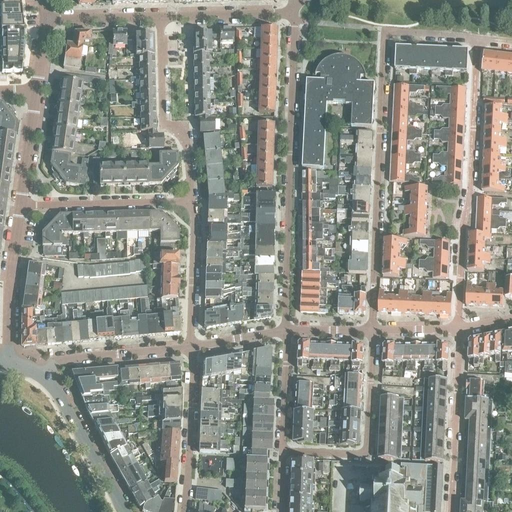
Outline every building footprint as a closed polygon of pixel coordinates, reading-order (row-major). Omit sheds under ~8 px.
[(18,0),(0,0),(0,73),(2,74),(20,73),(18,0)] [(261,28),(261,39),(276,39),(277,29),(261,28)] [(233,44),(233,29),(220,29),(220,34),(220,39),(220,43),(220,44),(233,44)] [(113,45),(113,47),(127,47),(126,42),(135,41),(135,36),(126,36),(126,32),(113,32),(113,41),(113,45)] [(73,45),(82,47),(83,42),(90,42),(90,33),(75,33),(73,45)] [(194,55),(209,54),(211,54),(211,40),(211,34),(193,35),(194,55)] [(135,52),(153,51),(153,36),(135,36),(135,41),(135,52)] [(276,39),(261,39),(260,49),(276,50),(276,39)] [(67,44),(65,57),(80,59),(82,47),(73,45),(67,44)] [(431,71),(432,49),(396,47),(395,70),(410,70),(409,75),(417,76),(417,71),(431,71)] [(260,49),(260,60),(276,61),(276,50),(260,49)] [(432,49),(431,71),(445,72),(445,77),(452,77),(453,72),(467,73),(468,50),(432,49)] [(153,51),(135,52),(136,56),(138,57),(138,58),(138,64),(154,63),(153,51)] [(209,54),(194,55),(194,67),(209,67),(209,54)] [(495,72),(497,56),(484,54),(482,71),(495,72)] [(509,57),(497,56),(495,72),(507,74),(509,57)] [(80,59),(65,57),(63,69),(79,71),(80,59)] [(372,128),(375,84),(361,83),(361,77),(365,78),(366,79),(366,77),(365,75),(365,73),(364,71),(363,69),(361,67),(360,65),(358,64),(357,62),(355,61),(353,60),(351,59),(349,58),(346,58),(344,57),(342,57),(339,57),(337,57),(336,57),(335,58),(333,58),(331,59),(330,59),(327,61),(326,61),(325,62),(323,64),(322,65),(321,66),(320,67),(319,69),(318,71),(317,72),(316,74),(316,76),(316,77),(316,81),(307,81),(302,169),(324,170),(327,104),(334,105),(334,102),(346,103),(346,105),(352,106),(351,127),(372,128)] [(276,61),(260,60),(259,71),(275,71),(276,61)] [(154,75),(154,63),(138,64),(139,76),(154,75)] [(209,67),(194,67),(194,79),(209,79),(209,67)] [(275,71),(259,71),(259,81),(275,82),(275,71)] [(154,87),(154,75),(139,76),(139,88),(154,87)] [(210,91),(209,79),(194,79),(194,91),(210,91)] [(62,81),(58,106),(80,108),(83,84),(79,83),(76,83),(72,82),(68,82),(64,81),(62,81)] [(275,82),(259,81),(259,92),(274,92),(275,82)] [(393,98),(410,99),(410,94),(416,94),(418,92),(424,92),(424,87),(394,86),(393,98)] [(154,87),(139,88),(139,100),(155,100),(154,87)] [(450,101),(466,101),(467,89),(436,87),(436,92),(442,93),(444,95),(450,96),(450,101)] [(210,91),(194,91),(195,103),(210,103),(210,91)] [(274,92),(259,92),(258,102),(274,103),(274,92)] [(393,98),(393,110),(423,111),(423,107),(418,107),(416,104),(409,104),(410,99),(393,98)] [(155,100),(139,100),(139,112),(155,112),(155,100)] [(466,101),(450,101),(449,106),(444,105),(441,108),(435,108),(435,112),(465,113),(466,101)] [(274,103),(258,102),(258,113),(274,114),(274,103)] [(0,134),(16,136),(18,124),(12,116),(16,113),(12,108),(8,111),(3,104),(0,103),(0,134)] [(210,117),(210,103),(195,103),(195,117),(200,117),(208,117),(210,117)] [(80,108),(58,106),(55,128),(76,131),(80,108)] [(485,119),(508,120),(508,115),(502,115),(502,107),(486,106),(485,119)] [(423,111),(393,110),(392,122),(408,123),(409,118),(415,118),(417,116),(423,116),(423,111)] [(155,112),(139,112),(140,124),(155,124),(155,112)] [(465,113),(435,112),(435,116),(441,117),(443,119),(449,120),(449,125),(465,125),(465,113)] [(208,119),(208,117),(200,117),(200,133),(215,133),(214,120),(214,119),(211,119),(208,119)] [(508,120),(485,119),(485,131),(501,132),(502,128),(501,128),(501,124),(508,125),(508,120)] [(408,123),(392,122),(392,134),(422,135),(422,131),(417,131),(414,128),(408,128),(408,123)] [(155,136),(155,124),(140,124),(140,132),(148,132),(149,149),(163,149),(163,136),(155,136)] [(257,135),(273,135),(273,125),(258,124),(257,135)] [(434,132),(434,136),(464,137),(465,125),(449,125),(448,130),(443,129),(440,132),(434,132)] [(55,128),(51,158),(70,161),(71,156),(73,156),(76,131),(55,128)] [(501,132),(485,131),(484,143),(507,144),(507,139),(501,139),(501,135),(501,132)] [(340,141),(372,142),(372,133),(356,132),(356,137),(341,136),(340,141)] [(0,145),(14,147),(16,136),(0,134),(0,145)] [(422,135),(392,134),(391,146),(407,147),(408,142),(414,142),(416,140),(422,140),(422,135)] [(273,135),(257,135),(257,145),(273,146),(273,135)] [(204,153),(220,152),(218,136),(203,137),(204,153)] [(464,137),(434,136),(434,140),(440,141),(442,143),(448,144),(448,149),(464,149),(464,137)] [(372,142),(340,141),(340,144),(347,145),(347,146),(355,146),(355,151),(372,152),(372,142)] [(484,143),(483,155),(500,156),(501,152),(500,152),(500,148),(506,149),(507,144),(484,143)] [(0,145),(0,156),(13,158),(14,147),(0,145)] [(257,145),(257,156),(272,156),(273,146),(257,145)] [(391,146),(390,158),(421,159),(421,155),(415,155),(413,152),(407,152),(407,147),(391,146)] [(433,155),(433,160),(463,161),(464,149),(448,149),(447,153),(442,153),(439,156),(433,155)] [(372,152),(355,151),(355,156),(346,155),(340,155),(340,160),(345,160),(371,161),(372,152)] [(220,152),(204,153),(206,168),(221,167),(220,152)] [(148,166),(148,185),(161,185),(167,178),(171,181),(175,178),(175,177),(171,174),(178,167),(178,154),(159,154),(159,166),(148,166)] [(483,155),(483,167),(506,168),(506,163),(500,163),(500,159),(500,156),(483,155)] [(0,156),(0,167),(11,169),(13,158),(0,156)] [(272,156),(257,156),(256,166),(272,167),(272,156)] [(70,161),(51,158),(50,165),(56,173),(52,176),(55,180),(59,178),(65,185),(78,187),(79,185),(79,181),(80,177),(80,172),(81,168),(69,166),(70,161)] [(421,159),(390,158),(390,170),(406,171),(406,166),(413,166),(415,164),(421,164),(421,159)] [(371,161),(345,160),(345,164),(355,165),(354,169),(371,170),(371,161)] [(463,161),(433,160),(433,164),(438,165),(441,167),(447,168),(446,172),(463,173),(463,161)] [(124,186),(123,164),(99,165),(99,168),(99,172),(99,176),(99,180),(99,185),(99,187),(124,186)] [(148,185),(148,166),(148,164),(123,164),(124,186),(148,185)] [(256,166),(256,177),(272,177),(272,167),(256,166)] [(11,169),(0,167),(0,177),(10,179),(11,169)] [(222,182),(221,167),(206,168),(207,183),(222,182)] [(506,168),(483,167),(482,179),(499,180),(499,172),(505,173),(506,168)] [(370,179),(371,170),(354,169),(354,174),(339,173),(339,175),(339,178),(345,178),(370,179)] [(406,176),(406,171),(390,170),(389,183),(420,184),(420,179),(414,179),(412,176),(406,176)] [(463,173),(446,172),(446,177),(440,177),(438,180),(432,179),(432,184),(462,186),(463,173)] [(10,179),(0,177),(0,188),(9,190),(10,179)] [(272,177),(256,177),(256,188),(257,188),(271,188),(272,177)] [(370,179),(345,178),(344,183),(353,183),(353,188),(370,189),(370,179)] [(499,180),(482,179),(482,191),(504,192),(504,187),(499,187),(499,180)] [(339,181),(328,181),(302,180),(302,188),(317,188),(316,187),(316,184),(328,184),(330,184),(330,188),(339,188),(339,181)] [(222,182),(207,183),(208,198),(224,197),(222,182)] [(323,187),(316,187),(317,188),(302,188),(302,196),(321,196),(336,196),(338,196),(339,188),(330,188),(329,192),(323,192),(323,187)] [(410,200),(427,201),(428,188),(405,187),(405,193),(411,193),(411,196),(410,196),(410,200)] [(0,199),(7,201),(9,190),(0,188),(0,199)] [(369,198),(370,189),(353,188),(353,192),(346,192),(346,188),(340,188),(340,197),(348,197),(369,198)] [(275,194),(271,194),(257,194),(255,194),(255,198),(244,198),(244,202),(274,203),(275,194)] [(227,202),(239,202),(239,196),(233,196),(224,197),(208,198),(208,212),(226,212),(227,202)] [(336,200),(336,196),(321,196),(302,196),(302,203),(321,203),(321,204),(324,204),(324,200),(336,200)] [(369,198),(348,197),(348,201),(353,202),(352,206),(369,207),(369,198)] [(476,198),(476,211),(492,211),(492,206),(499,207),(501,204),(507,205),(507,200),(476,198)] [(404,207),(404,212),(427,213),(427,201),(410,200),(410,204),(411,204),(411,207),(404,207)] [(274,211),(274,203),(244,202),(244,207),(255,207),(255,211),(274,211)] [(347,210),(346,215),(369,216),(369,207),(352,206),(352,211),(347,210)] [(274,219),(274,211),(255,211),(251,211),(251,215),(243,215),(240,215),(240,216),(240,219),(274,219)] [(476,211),(475,223),(506,225),(506,220),(500,219),(498,217),(492,217),(492,211),(476,211)] [(208,212),(208,220),(235,221),(235,216),(226,216),(226,212),(208,212)] [(404,212),(404,216),(410,217),(410,220),(409,220),(409,224),(426,225),(427,213),(404,212)] [(127,233),(126,213),(115,214),(116,234),(127,233)] [(137,213),(126,213),(127,233),(137,233),(137,213)] [(148,213),(137,213),(137,233),(148,233),(148,232),(148,213)] [(148,213),(148,232),(160,232),(160,250),(177,249),(177,244),(179,244),(179,230),(172,223),(175,220),(171,216),(167,219),(161,213),(148,213)] [(83,234),(82,214),(71,215),(72,234),(72,235),(83,234)] [(93,214),(82,214),(83,234),(94,234),(93,214)] [(104,214),(93,214),(94,234),(105,234),(104,214)] [(115,214),(104,214),(105,234),(109,234),(116,234),(115,214)] [(72,234),(71,215),(59,215),(52,222),(49,219),(45,223),(48,227),(42,234),(42,247),(44,247),(44,257),(61,257),(61,251),(61,247),(68,246),(68,242),(61,235),(72,234)] [(369,216),(346,215),(337,215),(337,224),(340,224),(340,220),(352,220),(352,225),(368,225),(369,216)] [(274,219),(240,219),(240,221),(240,223),(255,224),(255,227),(274,227),(274,219)] [(240,223),(240,221),(235,221),(208,220),(207,228),(226,229),(226,225),(240,225),(240,223)] [(506,225),(475,223),(475,234),(491,235),(491,231),(497,231),(500,228),(506,229),(506,225)] [(426,225),(409,224),(409,228),(410,228),(410,231),(404,231),(403,236),(426,237),(426,225)] [(368,235),(368,225),(352,225),(351,229),(346,229),(346,234),(350,234),(368,235)] [(254,231),(240,231),(240,233),(240,236),(274,236),(274,227),(255,227),(254,231)] [(207,228),(207,236),(240,237),(240,236),(240,233),(237,233),(226,232),(226,229),(207,228)] [(323,239),(323,234),(303,234),(303,242),(329,242),(330,242),(330,239),(323,239)] [(368,245),(368,235),(350,234),(349,244),(368,245)] [(491,236),(491,235),(475,234),(469,234),(468,247),(485,247),(485,244),(485,240),(492,240),(492,236),(491,236)] [(207,236),(207,244),(225,245),(226,241),(240,241),(240,240),(240,237),(207,236)] [(240,236),(240,237),(240,240),(244,240),(254,240),(254,244),(274,244),(274,236),(240,236)] [(106,253),(106,239),(105,239),(97,239),(97,255),(99,255),(99,262),(100,261),(106,261),(106,253)] [(384,252),(401,253),(401,249),(401,245),(407,246),(407,240),(385,239),(384,252)] [(434,254),(450,255),(450,242),(420,241),(415,241),(414,245),(420,245),(420,246),(426,246),(428,249),(434,249),(434,254)] [(207,244),(206,252),(240,253),(240,252),(240,249),(237,249),(225,248),(225,245),(207,244)] [(254,248),(245,248),(245,252),(274,252),(274,244),(254,244),(254,248)] [(368,245),(349,244),(349,254),(367,254),(368,245)] [(485,247),(468,247),(468,259),(491,260),(491,255),(484,255),(485,251),(485,247)] [(240,253),(206,252),(206,261),(225,261),(225,259),(238,259),(238,260),(240,260),(240,253)] [(245,252),(244,252),(244,256),(254,256),(254,260),(273,260),(274,252),(245,252)] [(384,252),(383,264),(406,265),(407,260),(400,260),(400,256),(401,256),(401,253),(384,252)] [(179,266),(179,255),(147,254),(147,265),(152,266),(179,266)] [(349,254),(349,263),(367,264),(367,254),(349,254)] [(449,267),(450,255),(434,254),(433,259),(428,259),(425,261),(419,261),(419,266),(449,267)] [(491,260),(468,259),(467,271),(484,272),(484,268),(484,264),(490,264),(491,260)] [(273,268),(273,260),(254,260),(254,263),(240,263),(239,268),(243,268),(255,268),(273,268)] [(206,261),(206,269),(233,269),(233,265),(225,265),(225,261),(206,261)] [(367,264),(349,263),(349,274),(367,275),(367,264)] [(406,265),(383,264),(383,276),(399,277),(400,269),(406,270),(406,265)] [(52,273),(52,268),(45,267),(29,265),(28,270),(27,271),(27,274),(28,275),(28,276),(44,278),(45,273),(52,273)] [(179,277),(179,266),(152,266),(152,270),(160,270),(160,277),(179,277)] [(449,279),(449,267),(419,266),(419,270),(425,270),(427,273),(433,273),(433,279),(449,279)] [(273,268),(255,268),(255,276),(273,276),(273,268)] [(233,269),(206,269),(205,277),(224,277),(224,273),(235,273),(235,276),(239,276),(239,269),(233,269)] [(303,273),(302,281),(333,282),(334,278),(327,277),(327,273),(303,273)] [(26,276),(25,287),(43,289),(44,278),(28,276),(26,276)] [(205,277),(205,285),(223,284),(223,281),(237,281),(237,282),(242,281),(242,276),(239,276),(235,276),(235,277),(224,277),(205,277)] [(242,276),(242,281),(242,285),(245,285),(246,281),(255,281),(255,285),(273,285),(273,276),(255,276),(248,276),(247,276),(243,276),(242,276)] [(160,277),(160,287),(178,288),(179,277),(160,277)] [(205,285),(205,293),(223,292),(242,286),(242,285),(242,281),(237,282),(237,283),(238,285),(223,287),(223,284),(205,285)] [(336,287),(336,282),(333,282),(302,281),(302,289),(327,290),(327,286),(330,286),(336,287)] [(479,306),(479,290),(475,289),(475,290),(472,290),(472,284),(467,284),(466,306),(479,306)] [(484,290),(479,290),(479,306),(490,307),(491,284),(487,284),(486,291),(484,290)] [(496,284),(491,284),(490,307),(503,308),(504,291),(498,291),(496,291),(496,284)] [(242,286),(242,291),(242,293),(254,293),(273,293),(273,285),(255,285),(254,289),(245,289),(245,285),(242,285),(242,286)] [(223,292),(205,293),(205,300),(215,300),(220,300),(222,300),(223,295),(237,292),(238,293),(242,291),(242,286),(223,292)] [(25,287),(23,298),(25,298),(41,300),(43,289),(25,287)] [(160,287),(160,301),(160,300),(169,299),(178,299),(178,288),(160,287)] [(346,315),(347,287),(342,287),(342,290),(343,290),(343,297),(339,297),(339,299),(339,307),(338,314),(338,315),(346,315)] [(352,287),(347,287),(346,315),(354,315),(355,297),(351,297),(351,290),(352,290),(352,287)] [(391,313),(392,296),(387,296),(387,297),(384,297),(385,291),(384,291),(384,288),(379,288),(378,313),(391,313)] [(302,289),(302,297),(327,298),(327,290),(302,289)] [(355,292),(355,297),(354,315),(364,316),(366,314),(367,289),(362,289),(361,293),(355,292)] [(238,294),(237,294),(235,299),(234,325),(242,323),(242,310),(242,305),(238,306),(239,300),(243,300),(243,297),(242,297),(242,293),(242,291),(238,293),(238,294)] [(392,296),(391,313),(403,314),(404,291),(399,291),(399,297),(396,297),(392,296)] [(404,291),(403,314),(414,314),(415,297),(411,297),(411,298),(408,298),(408,291),(404,291)] [(419,298),(415,297),(414,314),(427,315),(428,292),(423,292),(423,298),(419,298)] [(428,292),(427,315),(439,315),(440,299),(435,298),(435,299),(432,299),(432,292),(428,292)] [(254,293),(242,293),(242,297),(243,297),(254,298),(254,302),(273,302),(273,293),(254,293)] [(235,299),(237,294),(235,294),(230,296),(230,307),(227,308),(227,326),(234,325),(235,299)] [(444,299),(440,299),(439,315),(451,316),(452,294),(447,294),(447,300),(444,299)] [(302,297),(301,305),(320,306),(326,306),(327,298),(302,297)] [(36,311),(39,311),(43,311),(44,311),(45,307),(41,307),(41,300),(25,298),(24,299),(23,300),(23,303),(24,304),(23,309),(22,309),(22,329),(30,329),(30,326),(26,326),(26,322),(32,322),(32,320),(35,319),(35,311),(36,312),(36,311)] [(172,335),(169,299),(160,300),(164,336),(172,335)] [(178,299),(169,299),(172,335),(181,334),(180,320),(179,309),(178,299)] [(147,337),(144,300),(140,300),(141,318),(137,318),(139,338),(147,337)] [(155,336),(153,311),(149,312),(148,302),(148,301),(148,300),(144,300),(147,337),(155,336)] [(157,311),(153,311),(155,336),(164,336),(160,300),(160,301),(157,301),(157,311)] [(212,310),(212,329),(219,328),(219,309),(219,303),(220,301),(220,300),(215,300),(214,310),(212,310)] [(273,310),(273,302),(254,302),(254,306),(244,305),(245,301),(242,301),(242,305),(242,310),(248,310),(255,310),(273,310)] [(113,340),(111,315),(111,310),(110,310),(110,303),(107,303),(107,309),(106,310),(107,321),(103,321),(105,341),(113,340)] [(71,306),(71,307),(73,307),(73,312),(73,314),(70,315),(71,324),(70,325),(71,344),(80,343),(77,312),(77,305),(71,306)] [(319,310),(320,306),(301,305),(301,313),(319,314),(328,315),(328,310),(319,310)] [(139,338),(137,318),(133,319),(132,307),(128,307),(128,310),(130,338),(139,338)] [(130,338),(128,310),(119,311),(120,320),(122,339),(130,338)] [(212,329),(212,310),(208,311),(204,312),(204,328),(206,330),(212,329)] [(272,316),(273,310),(255,310),(255,321),(270,319),(272,316)] [(88,343),(87,323),(82,323),(82,315),(82,311),(77,312),(80,343),(88,343)] [(105,341),(103,321),(100,321),(99,311),(94,311),(94,314),(97,342),(105,341)] [(97,342),(94,314),(90,314),(91,323),(87,323),(88,343),(97,342)] [(122,339),(120,320),(116,320),(116,314),(111,315),(113,340),(122,339)] [(71,344),(70,325),(66,325),(65,315),(64,315),(60,316),(60,317),(63,345),(71,344)] [(53,320),(52,320),(55,346),(63,345),(60,317),(56,318),(57,320),(53,320)] [(36,322),(36,319),(35,319),(32,320),(32,322),(26,322),(26,326),(30,326),(30,329),(22,329),(21,348),(23,348),(36,347),(36,322)] [(52,320),(44,321),(46,346),(55,346),(52,320)] [(40,322),(36,322),(36,347),(46,346),(44,321),(40,322)] [(511,332),(503,334),(502,356),(507,356),(507,360),(511,360),(511,332)] [(501,356),(502,335),(491,337),(491,356),(496,356),(496,363),(500,363),(501,356)] [(490,356),(491,337),(480,339),(479,365),(483,365),(484,365),(484,358),(490,358),(490,356)] [(478,368),(480,339),(471,340),(470,342),(469,360),(475,360),(474,368),(478,368)] [(310,363),(310,361),(311,344),(302,343),(300,345),(298,370),(303,370),(303,363),(310,363)] [(318,344),(311,344),(310,361),(314,361),(313,368),(312,368),(312,371),(317,371),(318,344)] [(326,362),(327,344),(318,344),(317,371),(317,376),(320,376),(321,371),(323,372),(323,368),(322,368),(322,361),(326,362)] [(327,344),(326,362),(331,362),(331,369),(329,369),(329,372),(335,372),(336,345),(327,344)] [(345,345),(336,345),(335,372),(340,372),(340,369),(339,369),(339,362),(344,362),(345,346),(345,345)] [(393,373),(393,346),(386,346),(386,345),(383,348),(384,348),(383,365),(386,365),(386,372),(393,373)] [(411,373),(410,345),(402,346),(403,363),(407,363),(407,370),(405,370),(405,373),(411,373)] [(420,363),(420,345),(410,345),(411,373),(416,373),(416,370),(415,370),(416,362),(420,363)] [(428,345),(420,345),(420,363),(424,363),(424,370),(423,370),(423,373),(428,373),(428,345)] [(428,345),(428,373),(434,373),(434,370),(433,370),(433,362),(437,363),(436,345),(428,345)] [(450,347),(447,345),(436,345),(437,363),(437,364),(443,364),(443,371),(448,372),(449,348),(450,347)] [(353,346),(345,346),(344,362),(349,363),(348,370),(347,370),(347,372),(352,373),(353,346)] [(353,346),(352,373),(351,373),(351,376),(358,376),(358,371),(363,372),(364,348),(362,346),(353,346)] [(403,363),(402,346),(393,346),(393,373),(399,373),(399,370),(398,370),(398,363),(403,363)] [(253,352),(241,354),(240,369),(245,369),(247,370),(248,365),(252,366),(252,370),(270,370),(271,351),(269,349),(253,352)] [(240,376),(240,369),(241,354),(233,356),(232,375),(232,385),(232,392),(234,392),(234,385),(236,385),(236,375),(240,376)] [(232,375),(233,356),(226,357),(225,376),(229,376),(228,387),(224,387),(224,392),(225,392),(232,392),(232,385),(232,375)] [(225,376),(226,357),(218,358),(217,377),(216,391),(221,391),(222,377),(225,376)] [(218,358),(210,359),(210,379),(214,378),(213,391),(216,391),(217,377),(218,358)] [(210,379),(210,359),(205,360),(203,363),(202,391),(209,391),(210,379)] [(179,364),(168,365),(172,391),(176,391),(175,382),(181,381),(179,364)] [(172,391),(168,365),(158,366),(160,384),(166,383),(167,392),(172,391)] [(160,384),(158,366),(147,367),(150,385),(160,384)] [(147,367),(137,368),(139,386),(145,385),(150,385),(147,367)] [(139,386),(137,368),(127,369),(130,395),(134,394),(133,386),(139,386)] [(127,369),(117,370),(119,387),(125,386),(125,394),(130,394),(127,369)] [(270,379),(270,370),(252,370),(252,374),(247,374),(247,370),(245,369),(240,369),(240,376),(240,377),(270,379)] [(117,378),(116,370),(72,373),(75,382),(117,378)] [(335,379),(335,383),(361,384),(362,384),(363,377),(346,376),(345,381),(338,379),(335,379)] [(270,379),(240,377),(239,377),(239,382),(251,382),(251,387),(269,387),(270,379)] [(118,387),(117,378),(75,382),(79,390),(118,387)] [(425,380),(424,388),(424,390),(447,391),(447,381),(425,380)] [(494,389),(494,383),(491,383),(487,383),(483,383),(479,383),(475,382),(471,382),(467,382),(467,391),(484,392),(484,387),(491,388),(491,389),(494,389)] [(301,385),(297,384),(297,394),(314,394),(314,390),(321,390),(321,392),(324,392),(324,386),(323,386),(320,386),(317,386),(314,385),(311,385),(307,385),(304,385),(301,385)] [(362,385),(335,384),(335,389),(338,390),(338,388),(345,389),(344,393),(362,394),(362,385)] [(118,387),(79,390),(82,399),(103,397),(103,393),(119,391),(118,387)] [(269,387),(251,387),(248,387),(248,391),(239,390),(239,395),(244,395),(253,396),(253,395),(269,396),(269,387)] [(446,402),(447,391),(424,390),(424,392),(424,401),(446,402)] [(162,396),(142,398),(141,398),(141,402),(155,401),(157,401),(182,399),(182,391),(176,391),(172,391),(167,392),(162,392),(162,396)] [(225,396),(225,392),(224,392),(221,391),(216,391),(213,391),(209,391),(202,391),(201,399),(231,400),(231,396),(225,396)] [(491,392),(484,392),(467,391),(467,400),(483,401),(493,401),(494,401),(496,401),(496,395),(493,395),(491,395),(491,392)] [(334,396),(334,401),(361,403),(362,394),(344,393),(344,398),(338,397),(338,396),(334,396)] [(297,394),(296,404),(324,405),(324,398),(321,398),(320,399),(314,399),(314,394),(297,394)] [(253,395),(253,396),(252,409),(273,410),(274,401),(269,401),(269,396),(253,395)] [(103,397),(82,399),(86,409),(110,407),(109,396),(103,397)] [(404,408),(405,399),(382,398),(381,409),(404,410),(404,408)] [(157,401),(157,407),(148,407),(148,408),(141,408),(141,409),(141,410),(140,413),(181,410),(182,399),(157,401)] [(231,404),(231,400),(201,399),(201,406),(221,407),(227,408),(227,404),(231,404)] [(493,412),(494,401),(493,401),(483,401),(467,400),(466,410),(493,412)] [(361,412),(361,403),(334,401),(334,407),(337,407),(337,406),(344,406),(343,411),(361,412)] [(446,412),(446,402),(424,401),(423,409),(423,411),(446,412)] [(296,404),(296,412),(315,412),(315,411),(313,411),(313,407),(320,408),(320,409),(323,409),(324,405),(296,404)] [(228,410),(228,408),(227,408),(221,407),(201,406),(201,414),(230,415),(232,415),(235,415),(235,411),(228,410)] [(110,407),(86,409),(86,410),(90,417),(118,414),(117,407),(110,407)] [(252,409),(252,417),(273,418),(273,410),(252,409)] [(404,420),(404,412),(404,410),(381,409),(381,419),(404,420)] [(181,410),(140,413),(140,419),(148,419),(159,418),(159,424),(181,422),(181,410)] [(493,423),(493,412),(466,410),(466,421),(470,422),(493,423)] [(343,411),(342,411),(341,423),(360,424),(361,412),(343,411)] [(445,422),(446,412),(423,411),(423,413),(422,421),(445,422)] [(296,412),(295,422),(302,422),(302,424),(308,424),(308,423),(318,424),(318,418),(314,418),(315,412),(296,412)] [(118,414),(90,417),(93,424),(119,421),(118,414)] [(229,420),(230,415),(201,414),(200,422),(220,423),(220,420),(229,420)] [(272,427),(273,418),(252,417),(252,426),(272,427)] [(403,430),(403,428),(404,420),(381,419),(380,429),(403,430)] [(128,420),(119,421),(93,424),(97,431),(117,429),(115,426),(128,424),(128,420)] [(445,432),(445,422),(422,421),(422,429),(422,431),(445,432)] [(181,422),(159,424),(153,424),(153,433),(154,433),(162,432),(180,430),(181,422)] [(220,423),(200,422),(200,430),(228,431),(228,426),(225,426),(225,423),(220,423)] [(302,422),(295,422),(295,434),(314,434),(314,428),(317,428),(318,424),(308,423),(308,424),(302,424),(302,422)] [(493,432),(493,423),(470,422),(470,424),(469,425),(468,431),(493,432)] [(338,423),(329,423),(329,427),(341,428),(340,435),(360,436),(360,424),(341,423),(338,423)] [(272,435),(272,427),(252,426),(251,434),(272,435)] [(137,434),(134,427),(130,427),(128,427),(128,431),(118,432),(117,429),(97,431),(100,438),(128,435),(137,434)] [(403,440),(403,432),(403,430),(380,429),(380,439),(403,440)] [(180,433),(180,430),(162,432),(161,439),(180,441),(180,433)] [(200,430),(200,437),(220,438),(227,439),(227,435),(233,435),(233,431),(228,431),(200,430)] [(444,442),(445,432),(422,431),(422,433),(421,441),(444,442)] [(492,443),(493,432),(468,431),(468,437),(469,439),(469,442),(492,443)] [(272,444),(272,435),(251,434),(251,443),(272,444)] [(314,434),(295,434),(294,442),(299,442),(299,445),(316,446),(316,440),(314,440),(314,434)] [(129,444),(128,435),(100,438),(109,455),(122,450),(132,444),(129,444)] [(359,445),(360,436),(340,435),(340,442),(337,441),(337,446),(355,447),(355,445),(359,445)] [(220,438),(200,437),(199,445),(227,446),(227,442),(220,442),(220,438)] [(179,451),(179,442),(180,441),(161,439),(161,450),(179,451)] [(402,451),(402,449),(403,440),(380,439),(379,449),(402,451)] [(444,453),(444,442),(421,441),(421,450),(421,452),(444,453)] [(136,442),(133,444),(138,452),(142,450),(136,442)] [(492,453),(492,443),(469,442),(469,444),(468,446),(467,452),(492,453)] [(271,452),(272,444),(251,443),(251,449),(243,449),(242,454),(245,455),(266,456),(266,452),(271,452)] [(122,450),(109,455),(109,456),(115,466),(138,452),(133,444),(132,444),(122,450)] [(227,450),(227,446),(199,445),(199,453),(219,454),(219,450),(227,450)] [(402,461),(402,453),(402,451),(379,449),(379,460),(402,461)] [(178,462),(179,452),(179,451),(161,450),(160,461),(178,462)] [(138,452),(115,466),(120,474),(136,465),(134,460),(140,456),(138,452)] [(443,463),(444,453),(421,452),(421,454),(420,462),(443,463)] [(491,463),(492,453),(467,452),(467,458),(468,459),(468,462),(491,463)] [(266,460),(245,459),(245,460),(246,460),(246,468),(240,467),(240,472),(245,472),(245,480),(238,480),(238,489),(245,489),(244,497),(239,497),(239,501),(244,501),(243,511),(251,511),(264,511),(266,460)] [(177,473),(178,462),(160,461),(159,463),(155,462),(155,469),(159,469),(159,470),(165,470),(165,472),(177,473)] [(313,481),(314,462),(298,461),(298,463),(293,463),(293,479),(302,480),(302,481),(313,481)] [(491,473),(491,463),(468,462),(468,465),(467,466),(466,472),(491,473)] [(401,464),(400,468),(405,468),(405,482),(417,483),(417,488),(422,489),(422,506),(416,506),(415,511),(441,511),(443,466),(401,464)] [(139,469),(136,465),(120,474),(125,483),(145,471),(143,467),(139,469)] [(415,511),(416,506),(422,506),(422,489),(417,488),(417,483),(405,482),(405,468),(400,468),(380,467),(380,481),(366,481),(366,486),(360,486),(360,503),(365,504),(365,506),(365,511),(415,511)] [(145,471),(125,483),(129,491),(146,482),(145,480),(144,477),(147,475),(145,471)] [(176,484),(177,473),(165,472),(164,483),(176,484)] [(490,483),(491,473),(466,472),(466,478),(467,479),(467,482),(490,483)] [(293,479),(292,498),(313,499),(313,481),(302,481),(302,480),(293,479)] [(157,487),(161,485),(158,481),(148,486),(146,482),(129,491),(134,500),(157,487)] [(490,494),(490,483),(467,482),(467,485),(466,487),(465,492),(490,494)] [(159,491),(157,487),(134,500),(139,509),(144,506),(156,499),(153,494),(159,491)] [(489,503),(490,494),(465,492),(465,498),(466,500),(466,502),(489,503)] [(173,511),(175,502),(174,502),(168,501),(168,499),(171,494),(166,493),(162,504),(159,511),(173,511)] [(158,498),(156,499),(144,506),(142,511),(159,511),(162,504),(160,503),(158,498)] [(292,498),(291,511),(312,511),(313,499),(292,498)] [(493,511),(494,503),(489,503),(466,502),(462,502),(461,511),(493,511)] [(204,503),(204,505),(203,511),(212,511),(213,505),(204,503)]
